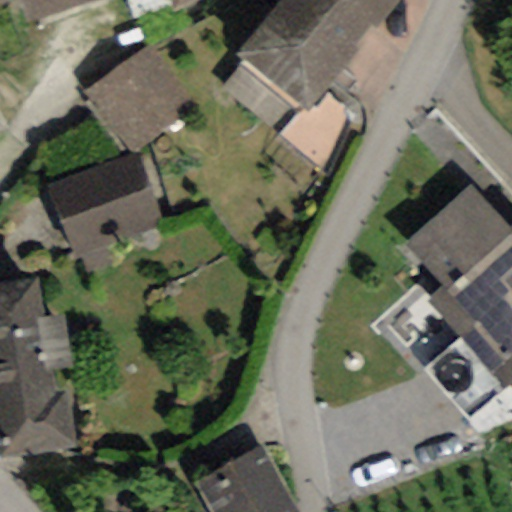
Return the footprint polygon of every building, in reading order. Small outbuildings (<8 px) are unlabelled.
[(0,0),(0,8),(15,3),(27,38),(128,2),(127,0),(0,0)] [(163,0),(170,20),(215,0),(163,0)] [(290,0),(236,69),(308,125),(405,0),(290,0)] [(193,111),(149,49),(86,93),(130,156),(193,111)] [(137,161),(48,193),(73,263),(162,232),(137,161)] [(511,229),(507,234),(467,192),(402,252),(429,281),(378,328),(468,423),(500,393),(503,396),(511,388),(511,229)] [(37,290),(0,295),(0,471),(77,459),(67,400),(56,402),(52,381),(71,378),(63,326),(44,329),(37,290)] [(296,511),(261,450),(193,489),(206,511),(296,511)]
